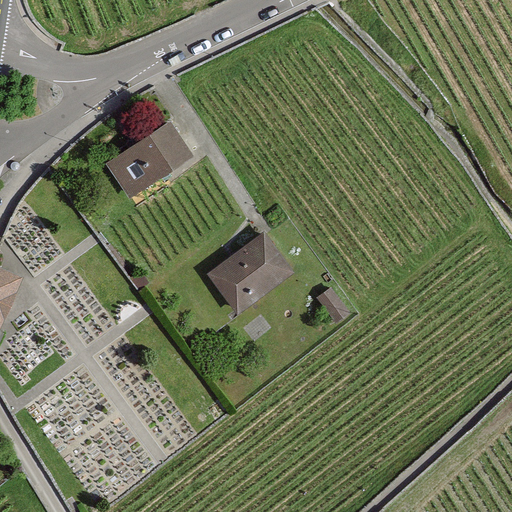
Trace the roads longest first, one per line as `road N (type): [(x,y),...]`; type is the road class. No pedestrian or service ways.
road 1 (tertiary): [(272,0),(123,69)]
road 2 (tertiary): [(0,145),(59,123),(123,69)]
road 3 (tertiary): [(123,69),(78,70),(0,51)]
